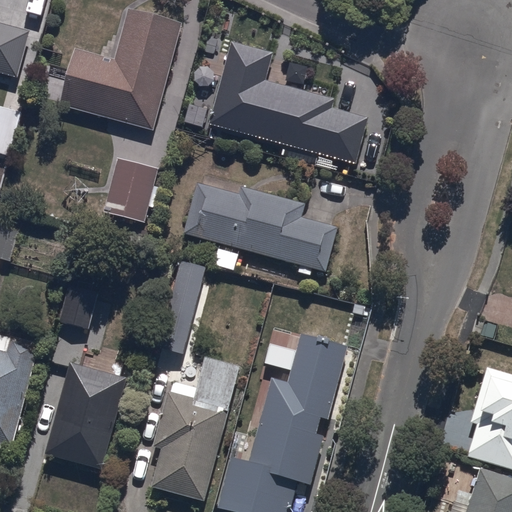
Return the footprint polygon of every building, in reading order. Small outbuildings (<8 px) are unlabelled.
[(77,48),(62,104),(156,129),(185,21),(130,7),(116,59),(77,48)] [(0,19),(0,71),(19,76),(31,28),(0,19)] [(210,123),(304,149),(300,164),(331,172),(335,158),(358,164),(371,118),(333,107),(335,98),(268,79),(276,49),(234,38),(210,123)] [(25,112),(1,106),(0,109),(0,152),(14,156),(25,112)] [(159,167),(119,157),(106,212),(147,222),(150,207),(157,209),(162,188),(155,186),(159,167)] [(185,232),(301,263),(298,273),(312,276),(315,267),(328,270),(339,226),(303,216),(307,203),(243,186),(241,193),(199,182),(185,232)] [(0,271),(3,259),(12,262),(20,231),(0,225),(0,271)] [(184,367),(211,268),(183,260),(156,359),(184,367)] [(100,290),(69,283),(60,322),(91,329),(100,290)] [(232,447),(218,501),(264,511),(287,511),(297,472),(313,475),(326,427),(317,424),(321,408),(329,410),(347,336),(301,325),(289,372),(270,368),(250,451),(232,447)] [(0,440),(13,444),(40,342),(0,331),(0,440)] [(91,367),(73,362),(48,453),(105,468),(130,377),(125,375),(128,361),(95,352),(91,367)] [(206,502),(243,364),(207,355),(199,386),(176,380),(173,390),(168,389),(153,445),(164,448),(153,488),(206,502)] [(511,372),(488,365),(474,413),(453,407),(441,448),(511,468),(511,372)] [(511,511),(511,476),(482,467),(467,511),(511,511)]
